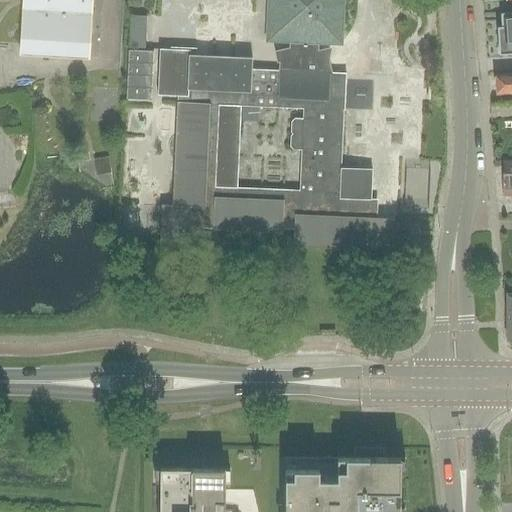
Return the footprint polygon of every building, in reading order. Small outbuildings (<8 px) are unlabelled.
[(23,0),(21,55),(89,59),(92,0),(23,0)] [(319,44),(318,44),(318,42),(340,43),(342,0),(270,0),(269,40),(291,41),(291,43),(290,43),(289,47),(275,51),(278,63),(279,63),(279,71),(253,70),(253,58),(191,55),(191,50),(161,49),(159,95),(178,96),(174,206),(162,205),(162,207),(163,207),(162,239),(161,239),(161,241),(194,242),(194,228),(216,229),(216,230),(284,233),(284,228),(295,229),(294,247),(295,247),(295,246),(327,247),(327,248),(329,248),(329,247),(362,248),(362,249),(393,250),(394,218),(377,217),(377,208),(371,207),(372,170),(341,169),(344,111),(345,111),(346,73),(332,73),(331,72),(333,72),(330,60),(333,47),(319,50),(319,44)] [(511,11),(500,13),(501,26),(497,26),(499,55),(511,53),(511,11)] [(148,16),(132,15),(130,48),(146,48),(148,16)] [(154,51),(129,50),(127,100),(152,101),(154,51)] [(511,73),(495,75),(496,95),(511,93),(511,73)] [(511,162),(503,162),(502,196),(511,195),(511,162)] [(400,511),(401,458),(382,458),(382,450),(356,450),(356,458),(285,457),(284,511),(400,511)] [(224,511),(225,469),(160,468),(160,487),(153,487),(152,511),(224,511)]
